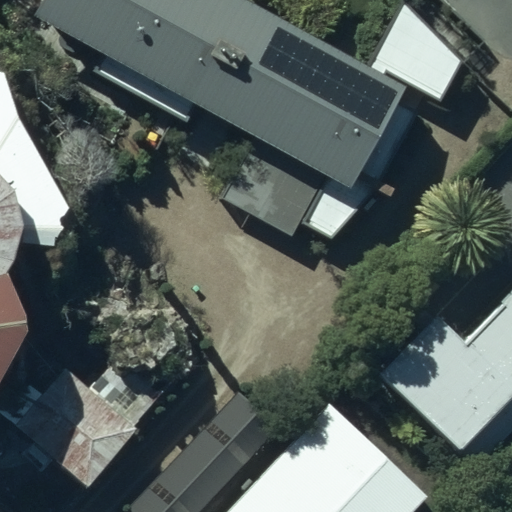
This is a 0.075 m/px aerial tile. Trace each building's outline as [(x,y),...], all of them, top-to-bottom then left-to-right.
[(237,0),(38,0),(29,17),(251,137),(218,195),(291,236),(298,224),(325,240),(370,189),(385,198),(390,190),(373,181),(413,112),(390,99),(397,86),(237,0)] [(0,423),(3,424),(44,347),(41,325),(20,293),(32,269),(40,253),(43,240),(49,221),(62,213),(71,200),(27,121),(18,89),(0,83),(0,423)] [(511,433),(511,286),(463,336),(444,318),(377,386),(470,477),(511,433)] [(143,435),(72,377),(25,435),(96,493),(143,435)] [(330,411),(233,511),(427,511),(431,508),(330,411)]
